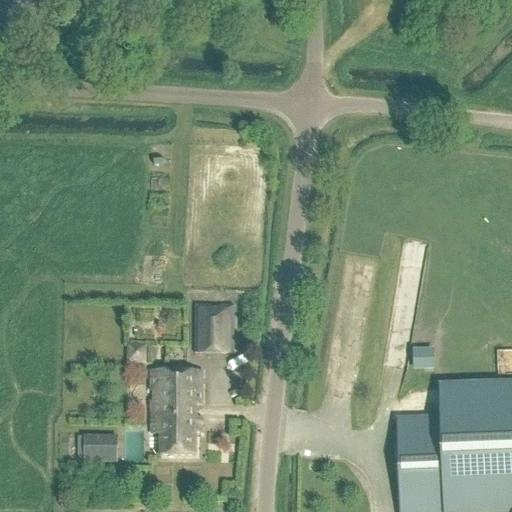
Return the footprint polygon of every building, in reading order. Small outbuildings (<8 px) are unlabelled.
[(358,297),(376,297),(376,265),(358,265),(358,297)] [(195,307),(194,355),(234,356),(235,308),(221,307),(221,310),(211,310),(211,307),(196,307),(195,307)] [(394,329),(407,328),(406,312),(394,313),(394,329)] [(128,367),(148,368),(148,348),(128,348),(128,367)] [(414,371),(435,370),(435,350),(413,351),(414,371)] [(200,407),(200,374),(150,373),(149,436),(161,436),(160,457),(195,458),(195,436),(199,437),(199,422),(194,422),(194,407),(200,407)] [(511,511),(511,386),(439,390),(440,422),(397,423),(400,511),(511,511)] [(370,413),(371,393),(359,392),(358,412),(370,413)] [(200,430),(224,429),(224,419),(200,420),(200,430)] [(99,458),(120,458),(128,458),(128,441),(99,440),(99,458)]
